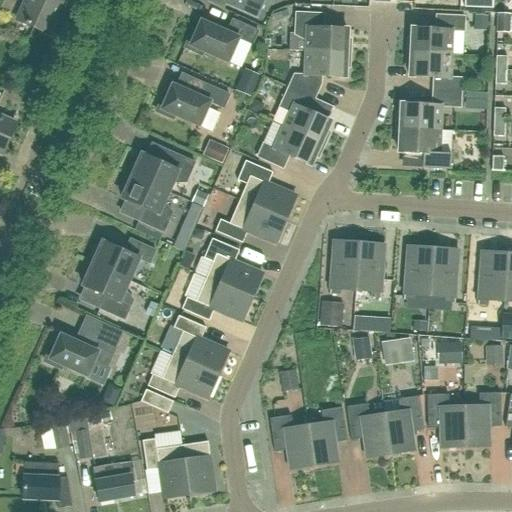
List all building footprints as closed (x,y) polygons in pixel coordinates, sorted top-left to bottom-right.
[(66,0),(25,0),(16,21),(49,36),(61,8),(63,9),(66,0)] [(254,20),(262,0),(224,0),(222,6),(254,20)] [(306,41),(305,52),(349,54),(349,40),(346,40),(347,30),(322,29),(323,15),(295,13),(294,35),(306,41)] [(510,15),(497,15),(496,33),(509,34),(510,15)] [(407,39),(407,53),(450,55),(451,31),(463,32),(464,17),(436,16),(436,30),(411,29),(410,39),(407,39)] [(258,34),(232,22),(226,35),(201,23),(196,34),(192,32),(184,50),(201,57),(203,54),(227,65),(238,41),(252,47),(258,34)] [(348,68),(349,54),(305,52),(304,76),(293,75),(288,88),(313,99),(320,85),(320,77),(345,78),(345,68),(348,68)] [(449,78),(450,55),(407,53),(406,67),(409,67),(409,77),(433,78),(433,92),(460,93),(461,79),(449,78)] [(495,71),(506,71),(506,58),(496,57),(495,71)] [(506,71),(495,71),(495,85),(505,85),(506,71)] [(261,76),(244,77),(245,95),(262,94),(261,76)] [(229,98),(203,86),(197,99),(172,87),(167,98),(163,96),(155,114),(172,121),(174,118),(198,129),(209,105),(223,111),(229,98)] [(307,112),(313,99),(288,88),(279,108),(288,118),(283,127),(323,145),(329,132),(326,131),(330,122),(307,112)] [(460,108),(460,93),(433,92),(432,106),(400,105),(400,114),(396,114),(396,128),(439,130),(440,107),(460,108)] [(493,123),(504,123),(504,110),(494,109),(493,123)] [(0,145),(10,123),(0,118),(0,145)] [(504,123),(493,123),(493,137),(503,137),(504,123)] [(323,145),(283,127),(273,149),(263,144),(257,157),(282,169),(288,156),(310,166),(314,157),(317,158),(323,145)] [(439,130),(396,128),(395,142),(398,143),(398,153),(422,154),(422,168),(449,169),(450,155),(438,154),(439,130)] [(212,142),(207,159),(235,167),(240,150),(212,142)] [(127,177),(167,195),(171,185),(185,185),(194,165),(169,154),(163,167),(140,156),(136,166),(133,164),(127,177)] [(502,158),(492,157),(492,171),(502,172),(502,158)] [(246,185),(239,201),(285,220),(295,197),(267,185),(272,173),(245,162),(236,181),(246,185)] [(163,205),(167,195),(127,177),(122,190),(125,191),(121,200),(143,210),(137,223),(162,234),(171,215),(163,205)] [(285,220),(239,201),(228,224),(219,220),(214,232),(241,244),(246,232),(275,244),(285,220)] [(203,259),(212,263),(205,279),(251,298),(261,274),(233,263),(238,251),(211,240),(203,259)] [(94,252),(88,264),(127,282),(137,260),(148,265),(154,252),(129,241),(123,254),(101,244),(97,253),(94,252)] [(340,290),(355,291),(358,244),(332,242),(328,295),(330,295),(339,295),(340,290)] [(384,246),(358,244),(355,291),(370,292),(369,298),(380,298),(384,246)] [(429,296),(432,249),(406,247),(402,300),(404,301),(404,300),(413,301),(414,295),(429,296)] [(432,249),(429,296),(444,298),(443,303),(453,304),(454,304),(458,251),(432,249)] [(503,302),(506,255),(480,253),(476,306),(478,306),(478,305),(487,306),(488,301),(503,302)] [(511,255),(506,255),(503,302),(511,302),(511,255)] [(123,292),(127,282),(88,264),(82,277),(85,278),(81,288),(103,298),(98,311),(123,322),(132,302),(123,292)] [(241,322),(251,298),(205,279),(195,302),(186,298),(181,310),(208,322),(213,310),(241,322)] [(360,301),(360,314),(374,314),(374,301),(360,301)] [(346,329),(347,304),(324,304),(324,328),(346,329)] [(418,313),(419,330),(430,330),(429,312),(418,313)] [(217,376),(228,352),(200,340),(205,329),(178,317),(173,328),(182,332),(171,356),(217,376)] [(422,389),(422,335),(372,335),(372,340),(360,340),(360,363),(385,363),(385,389),(422,389)] [(54,347),(50,346),(42,363),(59,371),(61,367),(103,386),(110,369),(107,368),(116,348),(90,336),(84,348),(59,337),(54,347)] [(442,342),(442,363),(464,364),(464,343),(442,342)] [(489,364),(508,365),(508,348),(490,348),(489,364)] [(207,400),(217,376),(171,356),(161,379),(152,375),(147,387),(174,399),(179,387),(207,400)] [(288,389),(299,388),(297,372),(286,374),(288,389)] [(70,398),(77,383),(61,376),(54,392),(70,398)] [(145,390),(140,402),(167,414),(172,402),(145,390)] [(303,407),(305,392),(292,391),(290,406),(303,407)] [(46,407),(58,410),(62,397),(50,393),(46,407)] [(463,408),(464,448),(489,447),(488,427),(500,427),(499,393),(478,394),(478,407),(463,408)] [(439,448),(464,448),(463,408),(448,408),(447,395),(426,395),(427,429),(439,429),(439,448)] [(384,415),(390,455),(414,451),(411,432),(423,430),(418,397),(397,400),(399,413),(384,415)] [(365,458),(390,455),(384,415),(369,417),(367,404),(345,407),(350,441),(362,439),(365,458)] [(307,427),(313,466),(337,463),(335,443),(346,441),(341,408),(320,411),(322,424),(307,427)] [(313,466),(307,427),(292,429),(290,416),(269,419),(274,453),(286,451),(289,470),(313,466)] [(66,421),(71,447),(75,446),(78,461),(93,458),(85,417),(66,421)] [(46,451),(71,447),(66,421),(51,424),(52,432),(42,434),(46,451)] [(181,446),(156,450),(154,440),(142,441),(146,471),(158,469),(162,499),(188,496),(181,446)] [(188,496),(214,492),(207,442),(181,446),(188,496)] [(98,502),(133,496),(131,482),(135,482),(132,463),(119,465),(92,469),(94,482),(98,502)] [(58,464),(23,464),(23,476),(22,500),(55,502),(57,509),(71,507),(67,478),(58,477),(57,477),(58,464)]
